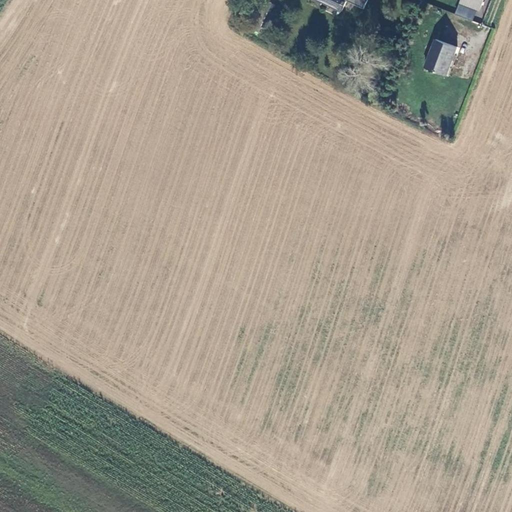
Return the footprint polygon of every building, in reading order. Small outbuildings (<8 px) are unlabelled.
[(265,0),(259,0),(255,8),(269,14),(274,4),(265,0)] [(322,0),(341,9),(345,0),(310,0),(310,2),(319,6),(321,0),(322,0)] [(465,17),(469,6),(476,9),(478,10),(482,0),(460,0),(455,14),(465,17)] [(469,6),(465,17),(472,20),(476,9),(469,6)] [(271,15),(269,14),(255,8),(250,20),(265,27),(271,15)] [(458,48),(435,38),(425,66),(446,75),(458,48)]
